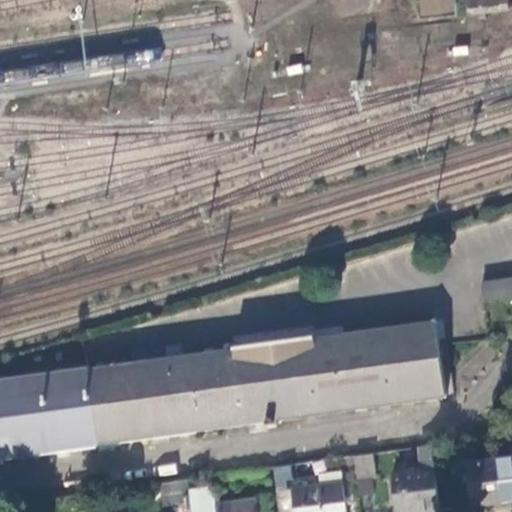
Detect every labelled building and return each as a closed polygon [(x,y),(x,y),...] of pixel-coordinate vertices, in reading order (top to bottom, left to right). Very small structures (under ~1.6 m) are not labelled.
[(417,0),(418,16),(453,15),(452,0),(417,0)] [(457,0),(458,8),(505,9),(504,0),(457,0)] [(511,279),(482,284),(485,303),(511,298),(511,279)] [(89,369),(100,446),(269,423),(270,428),(277,427),(276,422),(445,398),(435,321),(89,369)] [(0,459),(100,446),(89,369),(0,381),(0,459)] [(393,474),(397,511),(433,511),(442,511),(433,446),(421,448),(423,471),(393,474)] [(374,454),(355,457),(359,496),(376,494),(374,477),(377,477),(374,454)] [(511,458),(509,459),(499,460),(505,503),(511,502),(511,458)] [(505,503),(499,460),(469,464),(474,507),(482,506),(505,503)] [(291,466),(275,469),(278,492),(285,491),(284,481),(292,480),(291,466)] [(181,505),(183,483),(161,481),(159,503),(181,505)] [(345,511),(342,484),(291,490),(293,511),(345,511)] [(216,511),(215,506),(213,488),(190,490),(193,511),(216,511)] [(285,491),(278,492),(280,511),(293,511),(291,490),(285,491)] [(215,506),(216,511),(265,511),(265,500),(215,506)]
